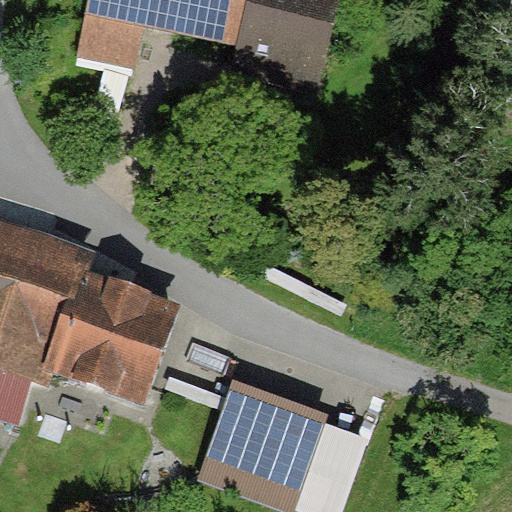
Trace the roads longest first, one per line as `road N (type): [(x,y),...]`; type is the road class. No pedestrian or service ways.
road 1 (unclassified): [(0,144),(16,177),(153,267),(348,366),(511,412)]
road 2 (track): [(158,68),(128,161),(83,226)]
